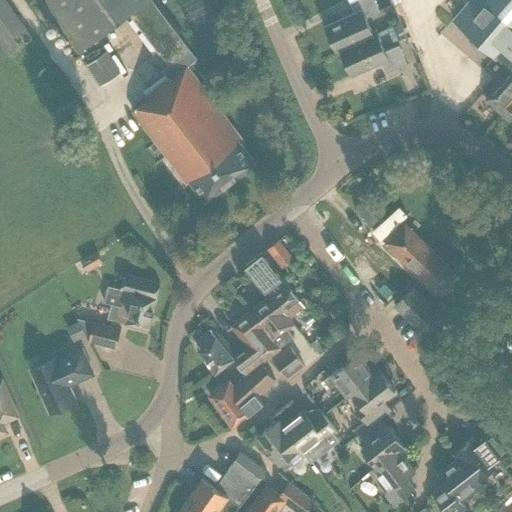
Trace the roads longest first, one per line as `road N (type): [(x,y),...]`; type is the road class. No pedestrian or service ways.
road 1 (tertiary): [(163,407),(196,287),(289,209)]
road 2 (residential): [(421,505),(431,420),(444,411),(373,318)]
road 3 (tertiary): [(340,164),(407,136),(442,133),(511,177)]
road 4 (tertiary): [(0,496),(132,437),(163,407)]
road 5 (unclassified): [(259,0),(340,164)]
road 6 (residential): [(257,420),(373,318)]
road 7 (residential): [(373,318),(289,209)]
